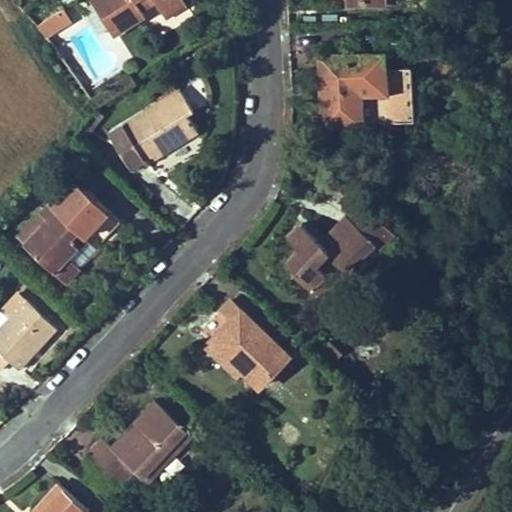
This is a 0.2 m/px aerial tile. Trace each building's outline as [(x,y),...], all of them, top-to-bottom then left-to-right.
[(92,0),(113,34),(144,16),(139,7),(149,0),(156,0),(164,11),(180,0),(92,0)] [(186,0),(180,0),(164,11),(168,18),(190,5),(186,0)] [(37,24),(46,38),(72,22),(63,7),(37,24)] [(321,101),(322,124),(389,122),(387,51),(328,53),(329,72),(320,72),(321,101)] [(320,54),(320,72),(329,72),(328,53),(320,54)] [(184,86),(111,133),(136,172),(153,162),(155,164),(187,144),(205,132),(194,114),(200,110),(184,86)] [(26,241),(66,278),(104,238),(120,220),(76,178),(52,204),(56,208),(26,241)] [(300,247),(285,263),(327,303),(355,274),(347,266),(361,251),(364,254),(376,241),(349,215),(336,228),(345,237),(332,251),(302,223),(289,237),(300,247)] [(26,297),(0,325),(0,365),(3,369),(13,358),(23,366),(59,325),(26,297)] [(230,318),(209,340),(241,371),(256,386),(287,355),(229,299),(220,308),(230,318)] [(230,318),(220,308),(211,318),(199,330),(209,340),(230,318)] [(241,371),(209,340),(204,345),(236,376),(241,371)] [(137,468),(150,480),(194,433),(156,398),(113,446),(126,459),(137,468)] [(126,459),(113,446),(103,437),(89,452),(112,474),(126,459)] [(126,459),(112,474),(123,483),(137,468),(126,459)] [(90,511),(59,483),(34,510),(36,511),(90,511)]
